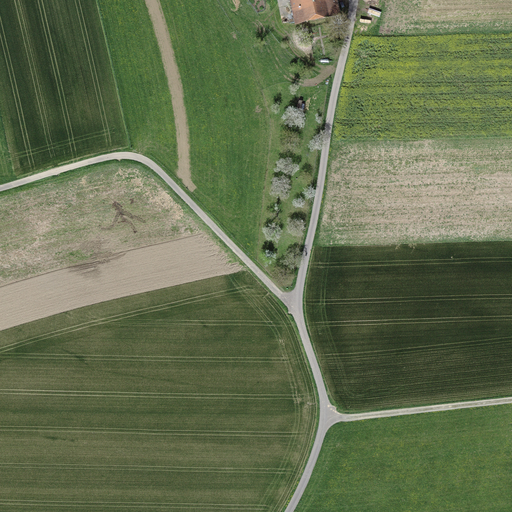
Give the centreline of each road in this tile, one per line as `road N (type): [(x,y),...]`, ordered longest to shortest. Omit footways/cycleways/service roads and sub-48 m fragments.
road 1 (unclassified): [(288,511),(324,410),(297,305),(353,0)]
road 2 (track): [(0,189),(98,158),(143,159),(297,305)]
road 3 (track): [(323,417),(511,399)]
